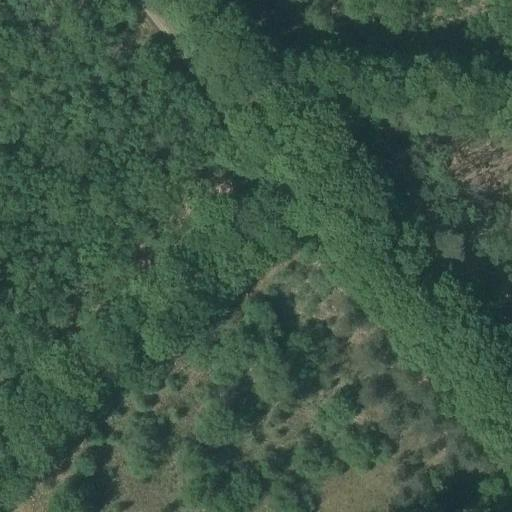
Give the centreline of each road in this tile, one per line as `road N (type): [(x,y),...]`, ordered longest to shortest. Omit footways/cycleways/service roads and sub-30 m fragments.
road 1 (unknown): [(127,0),(511,479)]
road 2 (track): [(0,453),(283,199),(307,160)]
road 3 (track): [(511,419),(307,160)]
